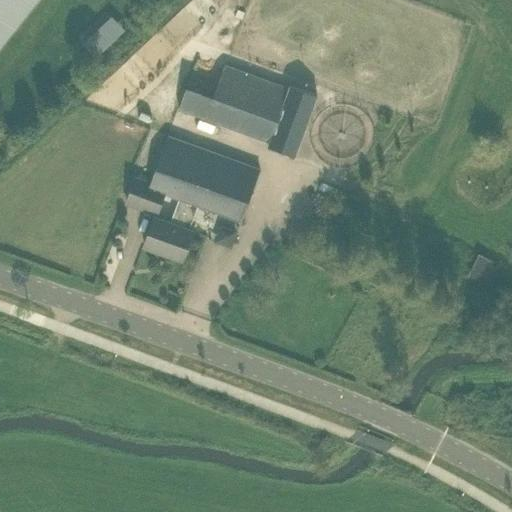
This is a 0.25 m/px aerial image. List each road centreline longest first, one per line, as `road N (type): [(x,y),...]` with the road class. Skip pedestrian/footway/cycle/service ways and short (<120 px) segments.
road 1 (tertiary): [(511,483),(366,408),(0,282)]
road 2 (track): [(420,432),(441,388),(511,372)]
